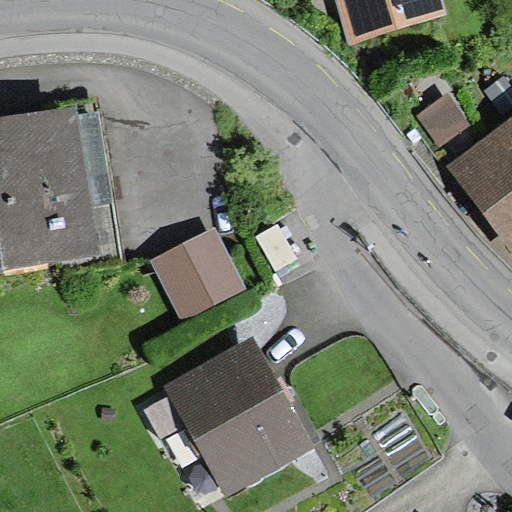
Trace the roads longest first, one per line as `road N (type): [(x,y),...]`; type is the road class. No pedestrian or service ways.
road 1 (residential): [(357,142),(307,172),(397,332),(511,473)]
road 2 (tertiary): [(357,142),(279,59),(207,15),(136,3),(0,14)]
road 3 (tertiary): [(511,327),(435,249),(357,142)]
